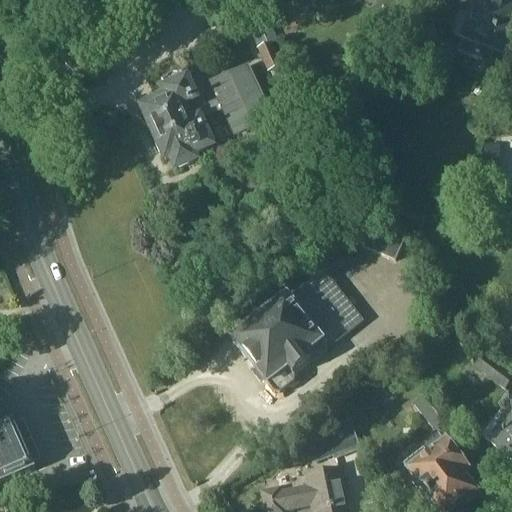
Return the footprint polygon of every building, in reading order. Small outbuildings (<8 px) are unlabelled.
[(511,11),(484,0),(478,0),(471,19),(464,16),(459,18),(453,33),(455,37),(463,40),(457,53),(510,74),(511,67),(511,11)] [(270,73),(281,68),(271,46),(279,43),(267,17),(249,25),(270,73)] [(199,114),(202,121),(224,111),(236,136),(270,120),(247,70),(213,86),(220,102),(206,108),(207,111),(199,114)] [(207,111),(206,108),(200,96),(204,94),(197,79),(187,83),(187,82),(186,83),(181,73),(177,75),(176,75),(174,75),(172,75),(171,76),(169,77),(168,78),(167,79),(166,80),(163,82),(167,91),(165,91),(166,93),(156,97),(153,106),(142,111),(145,116),(144,120),(147,127),(151,129),(157,142),(156,146),(159,153),(163,155),(166,162),(171,160),(177,172),(196,163),(193,157),(208,150),(205,144),(209,142),(201,123),(203,122),(202,121),(199,114),(207,111)] [(398,76),(382,101),(395,110),(411,85),(398,76)] [(497,145),(487,145),(485,162),(495,162),(497,145)] [(475,172),(474,183),(493,185),(494,174),(475,172)] [(406,237),(374,223),(363,248),(395,262),(406,237)] [(419,227),(408,233),(423,261),(434,256),(419,227)] [(328,351),(328,350),(350,333),(362,324),(322,273),(311,282),(234,340),(256,370),(255,374),(260,382),(265,382),(274,394),(280,395),(295,384),(296,377),(294,375),(312,362),(313,363),(314,364),(316,364),(318,364),(320,364),(322,363),(324,362),(325,361),(326,360),(327,359),(327,358),(328,356),(328,355),(328,354),(328,351)] [(511,376),(485,357),(475,370),(505,392),(511,382),(511,376)] [(511,397),(509,395),(499,408),(509,415),(499,429),(505,434),(493,449),(511,462),(511,397)] [(436,433),(445,425),(423,399),(413,408),(433,432),(434,431),(436,433)] [(0,486),(0,487),(37,471),(15,421),(0,427),(0,486)] [(350,423),(325,437),(326,438),(329,446),(335,462),(361,452),(350,423)] [(467,511),(467,510),(465,507),(479,495),(464,477),(469,473),(439,436),(419,452),(427,462),(411,475),(415,479),(414,484),(419,491),(424,490),(441,511),(467,511)] [(348,511),(344,491),(347,490),(343,472),(309,478),(311,489),(280,495),(280,491),(263,494),(266,511),(285,511),(314,506),(315,511),(348,511)]
